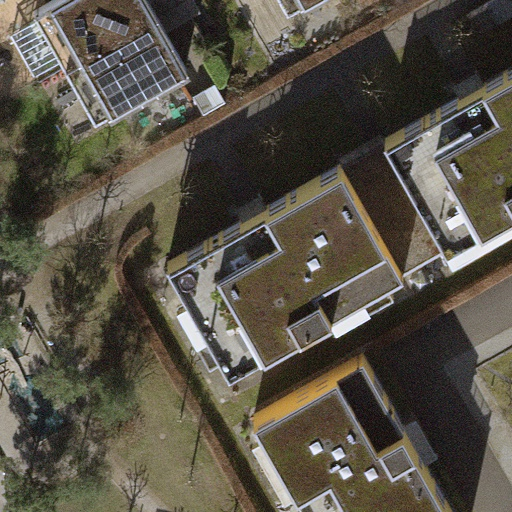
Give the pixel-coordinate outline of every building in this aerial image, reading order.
[(148,0),(39,0),(26,8),(56,62),(153,9),(148,0)] [(184,64),(153,9),(56,62),(86,117),(184,64)] [(511,217),(511,66),(381,141),(446,255),(511,217)] [(381,141),(338,165),(403,279),(446,255),(381,141)] [(403,279),(338,165),(163,264),(228,378),(403,279)] [(434,511),(349,363),(245,422),(296,511),(434,511)]
